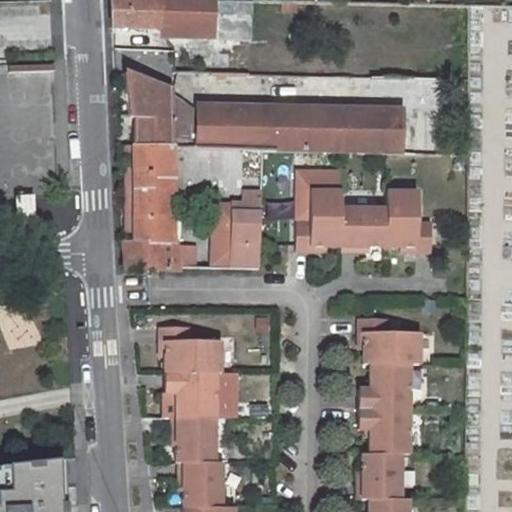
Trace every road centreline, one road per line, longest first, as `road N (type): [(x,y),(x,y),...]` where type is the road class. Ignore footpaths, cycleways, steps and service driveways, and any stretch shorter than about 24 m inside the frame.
road 1 (unclassified): [(101,252),(90,0)]
road 2 (unclassified): [(115,511),(103,289)]
road 3 (residential): [(306,511),(309,292)]
road 4 (residential): [(309,292),(103,289)]
road 5 (residential): [(433,287),(343,282),(309,292)]
